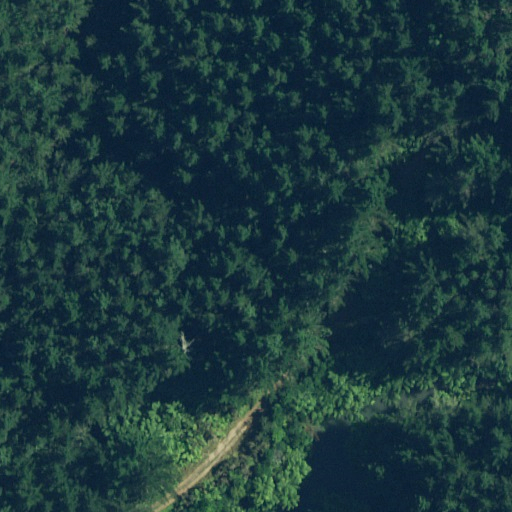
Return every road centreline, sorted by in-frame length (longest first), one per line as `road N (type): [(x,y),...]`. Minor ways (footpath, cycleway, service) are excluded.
road 1 (track): [(511,114),(386,152),(374,224),(323,339)]
road 2 (track): [(323,339),(177,499),(149,511)]
road 3 (track): [(323,339),(438,236),(511,224)]
